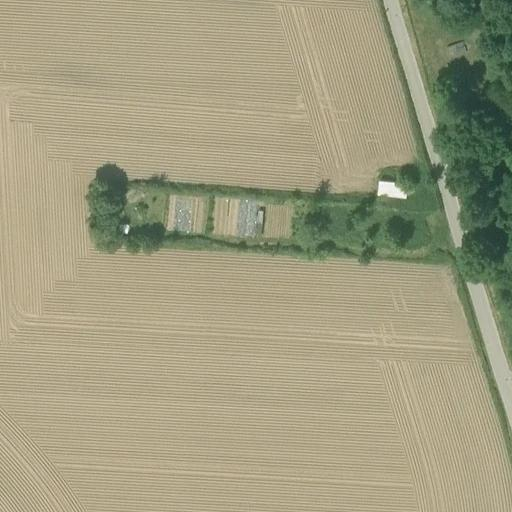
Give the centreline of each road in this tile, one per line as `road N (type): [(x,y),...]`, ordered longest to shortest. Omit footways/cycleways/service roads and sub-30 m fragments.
road 1 (unclassified): [(511,411),(388,0)]
road 2 (track): [(511,176),(474,62)]
